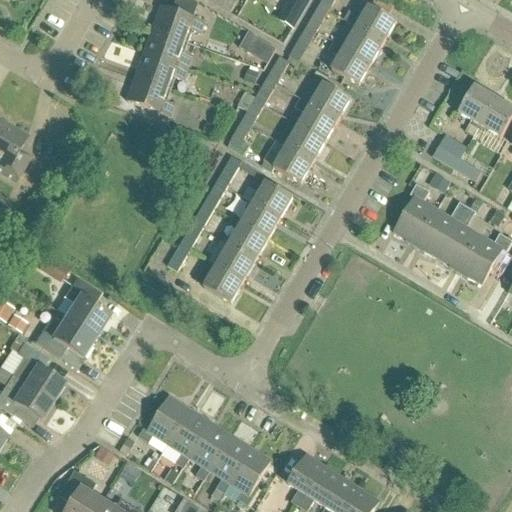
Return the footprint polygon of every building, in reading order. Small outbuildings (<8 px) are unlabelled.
[(153,34),(186,46),(190,34),(201,38),(205,25),(192,21),(198,6),(185,0),(177,0),(172,13),(162,10),(153,34)] [(202,0),(231,17),(237,6),(227,0),(202,0)] [(300,19),(311,0),(288,0),(283,9),(300,19)] [(325,0),(315,18),(324,23),(337,2),(333,0),(325,0)] [(357,31),(384,47),(397,26),(369,10),(362,22),(349,14),(343,23),(357,31)] [(312,45),(324,23),(315,18),(303,39),(312,45)] [(372,68),(384,47),(357,31),(344,52),(372,68)] [(182,58),(186,46),(153,34),(145,58),(188,73),(192,61),(182,58)] [(247,55),(267,65),(275,50),(255,39),(247,55)] [(299,66),(312,45),(303,39),(290,61),(299,66)] [(372,68),(344,52),(333,45),(328,54),(339,61),(332,74),(360,90),(372,68)] [(184,85),(188,73),(145,58),(136,81),(170,93),(174,81),(184,85)] [(268,83),(277,88),(289,67),(280,62),(268,83)] [(256,89),(261,77),(249,73),(245,85),(256,89)] [(165,105),(170,93),(136,81),(128,105),(171,121),(176,108),(165,105)] [(264,109),(277,88),(268,83),(255,104),(264,109)] [(307,95),(302,104),(339,125),(352,103),(324,87),(316,100),(307,95)] [(465,134),(475,140),(480,130),(497,102),(475,90),(459,117),(471,124),(465,134)] [(339,125),(302,104),(299,102),(294,110),(306,117),(299,130),(327,146),(339,125)] [(511,111),(497,102),(480,130),(502,142),(511,125),(511,111)] [(252,131),(264,109),(255,104),(243,125),(252,131)] [(207,125),(203,134),(212,138),(216,129),(207,125)] [(240,152),(252,131),(243,125),(230,146),(240,152)] [(6,127),(0,136),(0,177),(16,187),(31,161),(20,154),(28,140),(6,127)] [(314,167),(327,146),(299,130),(287,151),(314,167)] [(461,165),(469,151),(446,138),(431,165),(453,178),(455,175),(461,165)] [(283,157),(274,172),(302,188),(314,167),(287,151),(278,145),(274,151),(283,157)] [(218,186),(228,192),(240,171),(230,165),(218,186)] [(461,165),(455,175),(476,187),(482,177),(461,165)] [(452,185),(436,176),(430,187),(445,196),(452,185)] [(215,213),(228,192),(218,186),(205,207),(215,213)] [(247,203),(281,223),(294,202),(266,186),(259,198),(252,194),(247,203)] [(416,252),(438,214),(425,206),(430,196),(417,189),(411,200),(415,202),(394,237),(408,245),(406,247),(416,252)] [(0,222),(11,229),(12,228),(14,224),(15,223),(16,220),(18,217),(20,213),(13,208),(7,205),(0,200),(0,222)] [(476,200),(469,212),(477,217),(484,204),(476,200)] [(269,244),(281,223),(247,203),(241,213),(248,217),(241,228),(269,244)] [(203,234),(215,213),(205,207),(193,228),(203,234)] [(438,263),(469,212),(460,207),(451,222),(438,214),(416,252),(425,257),(426,256),(438,263)] [(459,278),(481,240),(468,232),(477,217),(469,212),(438,263),(451,270),(450,272),(459,278)] [(497,214),(491,225),(499,230),(505,219),(497,214)] [(191,255),(203,234),(193,228),(181,249),(191,255)] [(257,265),(269,244),(241,228),(229,249),(257,265)] [(481,240),(459,278),(468,283),(469,281),(482,289),(503,254),(507,257),(511,248),(511,244),(501,238),(495,248),(481,240)] [(178,276),(191,255),(181,249),(168,270),(178,276)] [(244,286),(257,265),(229,249),(222,262),(216,259),(212,267),(217,270),(244,286)] [(42,265),(46,259),(33,250),(29,257),(42,265)] [(48,260),(44,266),(39,273),(60,288),(69,274),(48,260)] [(232,308),(244,286),(217,270),(204,291),(232,308)] [(66,321),(97,341),(111,319),(95,309),(102,299),(77,282),(64,302),(75,309),(66,321)] [(0,324),(4,327),(14,311),(0,302),(0,324)] [(13,318),(6,329),(20,337),(26,327),(13,318)] [(83,362),(97,341),(66,321),(58,334),(48,327),(36,347),(60,363),(67,352),(83,362)] [(10,354),(11,355),(17,358),(22,350),(15,346),(10,354)] [(11,380),(53,407),(65,389),(42,374),(49,364),(23,348),(22,350),(17,358),(23,362),(11,380)] [(482,394),(511,412),(511,384),(494,374),(482,394)] [(41,425),(53,407),(11,380),(0,397),(0,412),(2,414),(12,420),(18,411),(41,425)] [(168,448),(190,414),(169,401),(148,435),(145,433),(140,441),(150,447),(155,440),(168,448)] [(191,462),(213,428),(190,414),(168,448),(183,457),(176,467),(185,472),(191,462)] [(205,485),(211,475),(233,441),(213,428),(191,462),(203,470),(197,480),(205,485)] [(225,498),(231,488),(253,454),(233,441),(211,475),(223,483),(217,493),(225,498)] [(129,442),(121,456),(128,460),(136,447),(129,442)] [(116,459),(102,451),(96,461),(110,469),(116,459)] [(253,454),(231,488),(244,496),(239,503),(249,510),(254,502),(251,500),(272,466),(253,454)] [(300,511),(326,471),(307,459),(289,488),(300,495),(292,506),(300,511)] [(326,511),(344,482),(326,471),(300,511),(301,511),(310,511),(315,505),(326,511)] [(172,472),(165,483),(173,488),(180,477),(172,472)] [(99,511),(104,505),(92,498),(98,488),(76,475),(60,500),(72,507),(69,511),(99,511)] [(350,511),(362,494),(344,482),(326,511),(350,511)] [(225,498),(217,493),(213,499),(221,504),(225,498)] [(362,494),(350,511),(377,511),(381,506),(362,494)] [(115,511),(104,505),(99,511),(136,511),(132,509),(122,503),(116,511),(115,511)]
